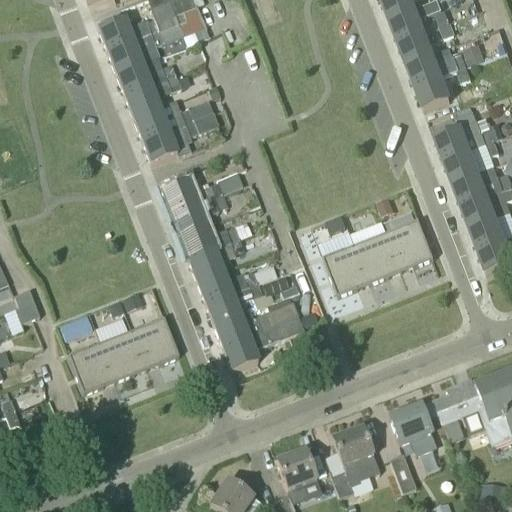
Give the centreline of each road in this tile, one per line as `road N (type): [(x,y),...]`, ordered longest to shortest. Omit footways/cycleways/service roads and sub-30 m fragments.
road 1 (residential): [(230,439),(62,0)]
road 2 (residential): [(349,0),(480,347)]
road 3 (residential): [(230,439),(480,347)]
road 4 (residential): [(215,448),(51,511)]
